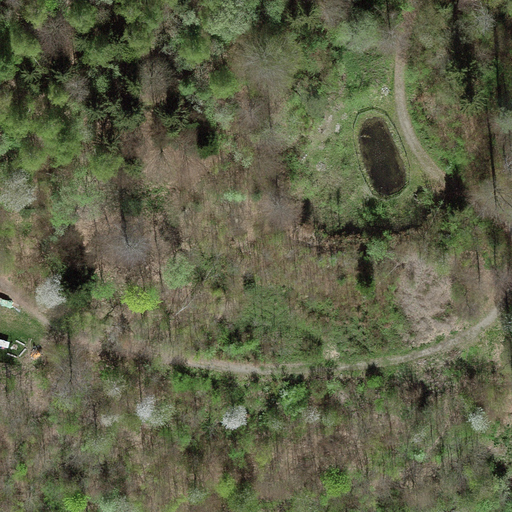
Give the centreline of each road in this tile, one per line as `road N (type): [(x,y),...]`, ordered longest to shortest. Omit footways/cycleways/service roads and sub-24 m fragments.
road 1 (track): [(0,282),(93,344),(285,369),(433,351),(486,323),(511,286)]
road 2 (track): [(511,230),(438,174),(411,141),(398,73),(415,0)]
